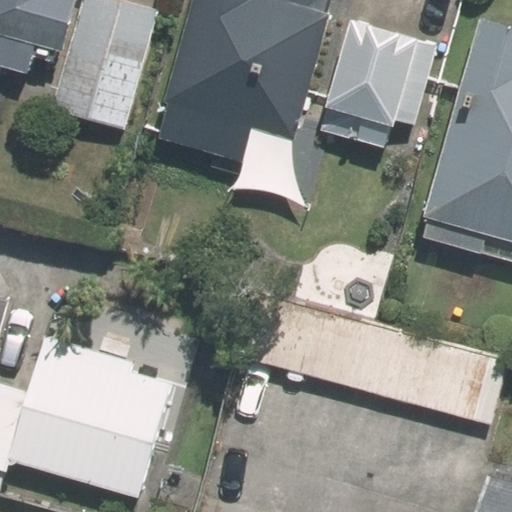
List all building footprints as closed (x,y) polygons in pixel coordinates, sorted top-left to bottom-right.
[(0,0),(0,79),(7,81),(12,67),(38,73),(42,57),(76,66),(64,108),(132,127),(165,10),(128,0),(0,0)] [(202,0),(165,133),(247,155),(257,123),(303,136),(341,0),(202,0)] [(445,41),(364,17),(332,129),(415,151),(445,41)] [(511,23),(491,18),(436,215),(431,237),(511,259),(511,23)] [(263,290),(247,355),(495,422),(511,358),(263,290)] [(0,479),(6,457),(135,494),(166,380),(129,371),(133,357),(43,332),(25,385),(0,378),(0,479)] [(511,511),(511,470),(507,469),(495,511),(511,511)]
